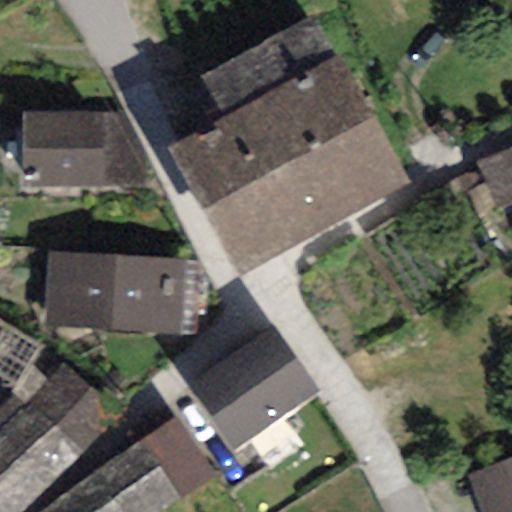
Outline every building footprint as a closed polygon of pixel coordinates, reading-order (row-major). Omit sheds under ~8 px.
[(402,182),(335,62),(175,150),(242,270),(402,182)] [(97,122),(19,122),(18,194),(97,195),(97,122)] [(511,168),(479,184),(511,252),(511,168)] [(187,269),(47,260),(42,332),(183,341),(187,269)] [(316,403),(270,339),(187,399),(233,463),(316,403)] [(115,419),(58,373),(24,415),(0,432),(0,511),(27,511),(84,460),(115,419)] [(172,511),(181,506),(143,451),(56,511),(172,511)] [(511,511),(511,463),(473,477),(485,511),(511,511)]
